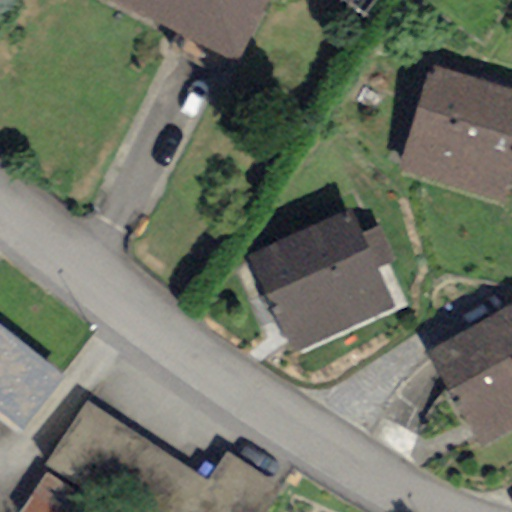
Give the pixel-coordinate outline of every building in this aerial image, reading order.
[(271,0),(94,0),(235,72),(271,0)] [(511,93),(432,68),(399,174),(505,206),(511,183),(511,93)] [(248,262),(291,355),(393,308),(350,216),(248,262)] [(511,308),(424,357),(477,452),(511,433),(511,308)] [(61,372),(0,325),(0,405),(22,422),(61,372)] [(206,475),(86,398),(45,462),(124,511),(265,511),(283,485),(224,447),(206,475)]
